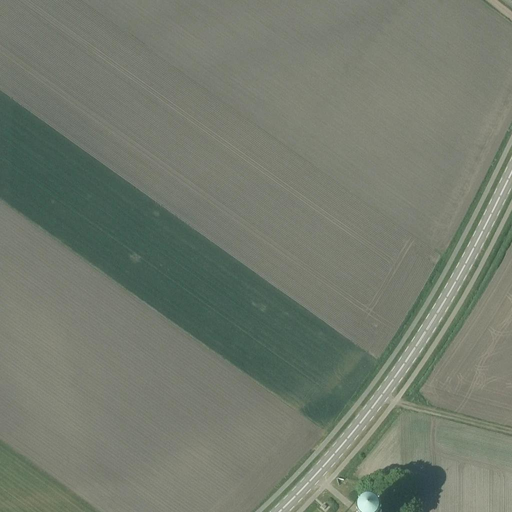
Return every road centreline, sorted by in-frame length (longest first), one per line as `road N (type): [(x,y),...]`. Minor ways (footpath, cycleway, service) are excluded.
road 1 (secondary): [(279,511),(412,351),(511,171)]
road 2 (track): [(381,395),(511,430)]
